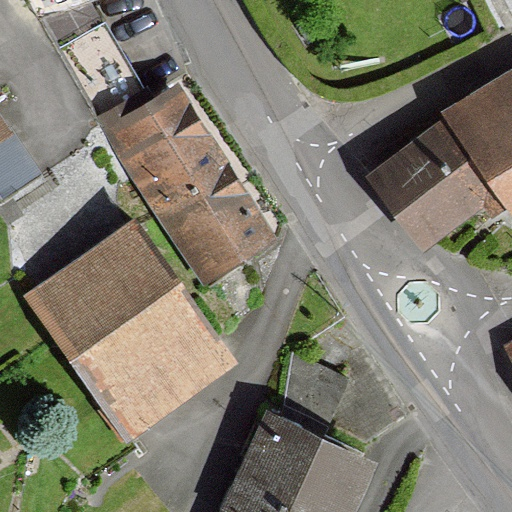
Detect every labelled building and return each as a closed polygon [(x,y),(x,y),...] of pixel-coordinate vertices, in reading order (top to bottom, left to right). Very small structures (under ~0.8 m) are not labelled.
[(446,104),(367,161),(424,236),(484,196),(493,207),(511,192),(511,193),(511,56),(441,97),(446,104)] [(175,84),(95,132),(188,284),(268,236),(175,84)] [(114,222),(7,301),(113,443),(220,364),(114,222)] [(511,359),(502,364),(511,383),(511,359)] [(200,508),(207,511),(332,511),(358,458),(248,407),(200,508)]
